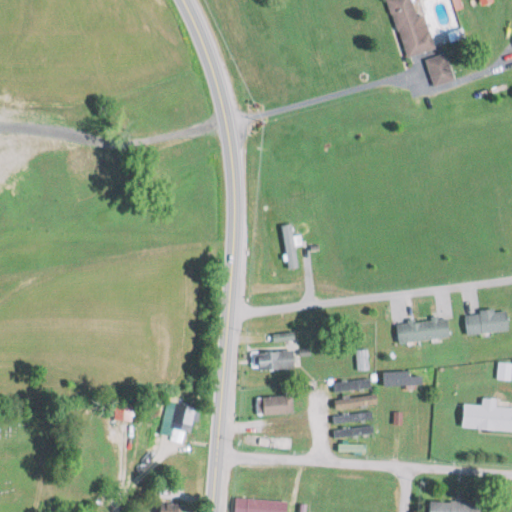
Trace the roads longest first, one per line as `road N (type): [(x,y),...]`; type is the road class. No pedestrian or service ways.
road 1 (primary): [(211,511),(234,199),(219,95),(183,0)]
road 2 (residential): [(511,475),(216,453)]
road 3 (residential): [(227,313),(511,279)]
